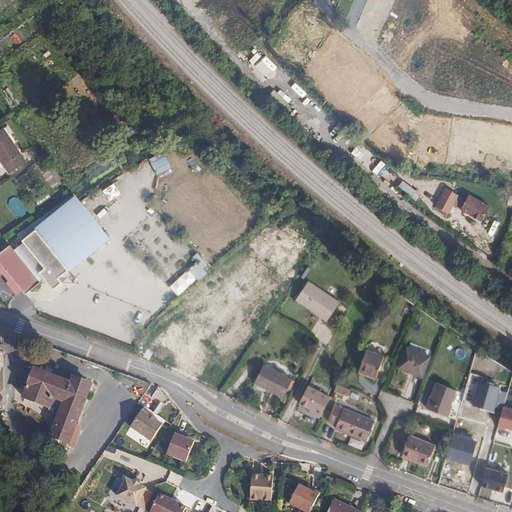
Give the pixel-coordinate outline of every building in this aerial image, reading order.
[(7,133),(0,138),(0,161),(8,173),(26,161),(7,133)] [(156,173),(170,168),(164,152),(150,157),(156,173)] [(448,216),(453,206),(484,221),(493,203),(470,192),(467,198),(445,187),(434,209),(448,216)] [(71,195),(15,234),(43,267),(37,271),(52,289),(71,273),(68,270),(107,237),(71,195)] [(8,245),(0,251),(0,262),(24,293),(38,281),(8,245)] [(322,245),(320,248),(327,254),(329,250),(322,245)] [(194,278),(209,266),(197,252),(182,264),(194,278)] [(296,299),(328,320),(339,303),(340,302),(309,281),(296,299)] [(339,303),(328,320),(334,325),(346,308),(339,303)] [(406,349),(398,368),(422,378),(429,359),(406,349)] [(366,350),(358,370),(375,377),(383,358),(366,350)] [(263,364),(254,382),(282,396),(292,379),(263,364)] [(35,368),(24,396),(61,411),(52,435),(62,439),(60,444),(67,447),(91,383),(74,377),(71,383),(35,368)] [(336,384),(333,391),(348,397),(351,390),(336,384)] [(436,384),(426,409),(445,417),(449,406),(448,406),(453,391),(436,384)] [(505,426),(511,428),(511,407),(503,405),(497,426),(504,429),(505,426)] [(335,406),(329,421),(335,424),(334,429),(364,442),(372,422),(335,406)] [(135,417),(130,426),(151,441),(163,423),(156,419),(157,417),(151,413),(149,415),(142,409),(135,417)] [(176,432),(167,454),(186,461),(193,440),(184,437),(184,435),(176,432)] [(408,437),(400,456),(426,466),(433,447),(408,437)] [(481,484),(502,490),(507,473),(485,467),(481,484)] [(103,472),(93,494),(110,501),(119,479),(103,472)] [(273,475),(251,473),(249,500),(271,501),(273,475)] [(147,487),(125,476),(114,497),(137,508),(147,487)] [(299,483),(288,504),(303,511),(310,511),(321,492),(312,487),(311,489),(299,483)] [(162,495),(153,511),(187,511),(189,508),(178,503),(177,506),(171,503),(173,500),(162,495)] [(357,511),(358,510),(329,497),(322,511),(357,511)]
